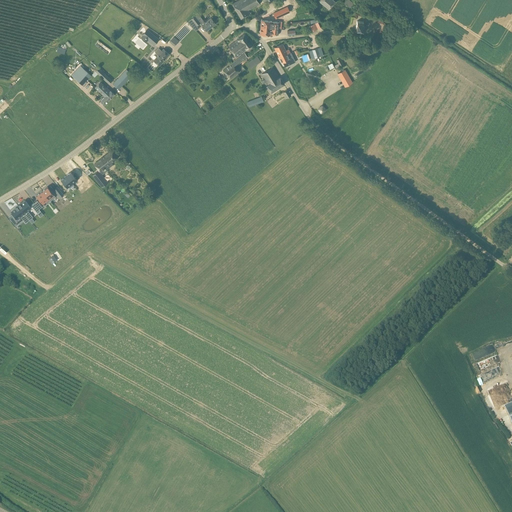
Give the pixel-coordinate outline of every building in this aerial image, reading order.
[(260,4),(257,0),(239,0),(233,3),(241,18),(250,13),(249,10),(260,4)] [(335,0),(334,0),(319,0),(329,8),(335,0)] [(354,4),(349,0),(345,0),(343,2),(350,8),(354,4)] [(287,5),(275,12),(278,17),(290,10),(287,5)] [(200,23),(195,16),(191,18),(197,25),(200,23)] [(216,24),(211,18),(202,25),(207,31),(216,24)] [(272,28),(279,28),(279,22),(262,20),(261,27),(266,27),(266,26),(269,26),(269,30),(271,31),(272,28)] [(278,35),(279,28),(272,28),(271,31),(269,30),(269,26),(266,26),(266,27),(261,27),(260,34),(271,35),(271,34),(278,35)] [(154,44),(158,39),(147,30),(143,35),(154,44)] [(241,46),(250,39),(245,33),(237,39),(238,39),(229,46),(234,52),(241,46)] [(254,44),(250,39),(241,46),(234,52),(238,57),(254,44)] [(111,50),(98,40),(95,45),(108,54),(111,50)] [(283,44),(274,48),(278,56),(284,53),(285,55),(290,53),(288,49),(286,50),(283,44)] [(324,55),(321,47),(309,51),(311,59),(324,55)] [(162,51),(159,48),(156,53),(159,55),(154,61),(160,65),(169,53),(164,49),(162,51)] [(284,53),(278,56),(282,62),(285,67),(294,63),(296,62),(295,61),(291,52),(290,53),(285,55),(284,53)] [(249,57),(245,53),(224,71),(231,79),(241,71),(237,66),(244,60),(244,61),(249,57)] [(261,61),(257,56),(247,63),(251,68),(261,61)] [(92,76),(80,65),(71,75),(82,85),(92,76)] [(312,78),(324,74),(321,65),(309,68),(312,78)] [(112,80),(99,67),(92,75),(95,77),(98,74),(109,84),(112,80)] [(280,77),(273,67),(262,74),(265,79),(262,81),(264,84),(267,82),(268,84),(267,85),(271,92),(284,84),(280,76),(280,77)] [(133,75),(126,69),(113,84),(119,90),(133,75)] [(338,74),(345,87),(352,83),(345,70),(338,74)] [(105,96),(110,91),(100,82),(95,87),(105,96)] [(110,90),(110,91),(105,96),(100,101),(104,105),(108,101),(115,94),(110,90)] [(264,101),(262,96),(247,102),(249,107),(264,101)] [(101,159),(99,160),(101,163),(105,168),(117,158),(111,151),(101,158),(101,159)] [(101,163),(99,160),(94,164),(99,170),(93,175),(102,187),(108,183),(99,172),(100,171),(105,168),(101,163)] [(71,171),(71,172),(69,173),(66,175),(72,183),(77,179),(79,177),(76,173),(74,175),(72,173),(71,172),(71,171)] [(72,183),(66,175),(62,179),(61,179),(64,183),(63,184),(66,188),(68,186),(70,188),(74,185),(72,183)] [(86,175),(81,180),(89,188),(94,184),(86,175)] [(47,187),(42,191),(49,198),(48,199),(50,201),(55,197),(54,195),(53,194),(54,193),(52,190),(51,191),(47,187)] [(57,187),(54,190),(60,197),(64,195),(62,193),(57,187)] [(67,190),(62,193),(64,195),(68,200),(72,197),(67,190)] [(49,198),(42,191),(37,195),(43,203),(48,199),(49,198)] [(25,200),(18,206),(29,220),(33,217),(28,210),(31,208),(25,200)] [(37,200),(34,203),(39,209),(42,206),(37,200)] [(44,218),(68,234),(81,216),(57,200),(44,218)] [(39,209),(34,203),(31,205),(37,213),(41,211),(39,209)] [(29,220),(18,206),(11,211),(17,219),(20,216),(25,223),(26,222),(29,220)] [(56,239),(60,235),(41,221),(28,239),(51,255),(61,242),(56,239)] [(2,235),(9,242),(13,237),(6,231),(2,235)] [(8,255),(25,266),(35,253),(18,241),(8,255)] [(485,371),(501,366),(499,362),(493,345),(471,352),(474,361),(481,359),(482,361),(485,359),(487,367),(484,368),(485,371)] [(474,376),(474,384),(483,383),(482,376),(474,376)]
